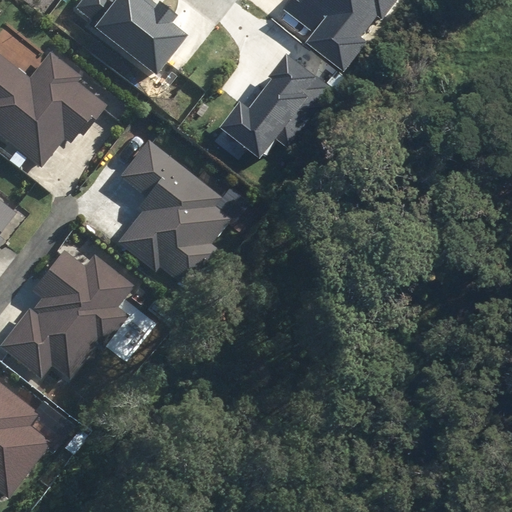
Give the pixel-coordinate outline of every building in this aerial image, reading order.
[(116,0),(82,0),(75,11),(96,27),(116,0)] [(116,0),(96,27),(158,73),(182,40),(152,17),(162,5),(155,0),(116,0)] [(398,0),(300,0),(300,1),(298,0),(286,0),(281,6),(314,33),(307,41),(343,70),(398,0)] [(81,76),(50,52),(30,77),(0,54),(0,135),(41,168),(63,140),(69,144),(79,132),(84,136),(108,106),(77,82),(81,76)] [(240,103),(222,126),(260,156),(275,138),(285,145),(330,89),(288,55),(271,77),(274,80),(250,111),(240,103)] [(222,197),(149,140),(120,176),(147,197),(138,208),(142,211),(118,243),(156,273),(161,267),(192,292),(223,253),(212,244),(231,219),(215,206),(222,197)] [(0,245),(5,239),(0,235),(0,233),(16,213),(0,200),(0,245)] [(29,309),(0,344),(0,347),(40,380),(51,366),(68,380),(98,344),(105,349),(131,316),(119,306),(133,287),(94,256),(85,268),(63,250),(32,289),(43,298),(34,308),(39,312),(37,315),(29,309)] [(40,415),(0,382),(0,493),(7,499),(52,443),(31,426),(40,415)]
